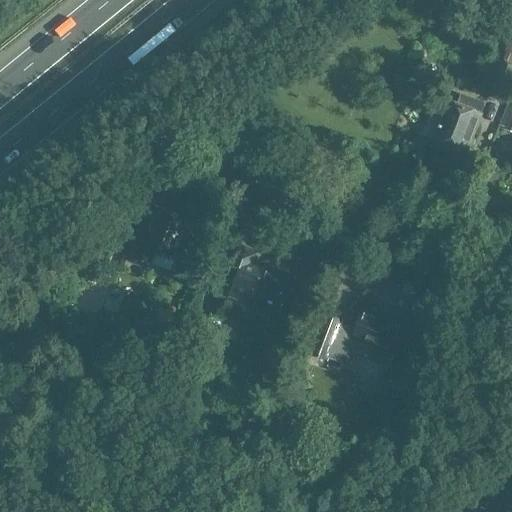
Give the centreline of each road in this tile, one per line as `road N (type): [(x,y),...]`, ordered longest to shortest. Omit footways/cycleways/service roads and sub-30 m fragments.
road 1 (unclassified): [(511,259),(214,145)]
road 2 (motorway): [(0,159),(192,0)]
road 3 (motorway): [(110,0),(0,89)]
